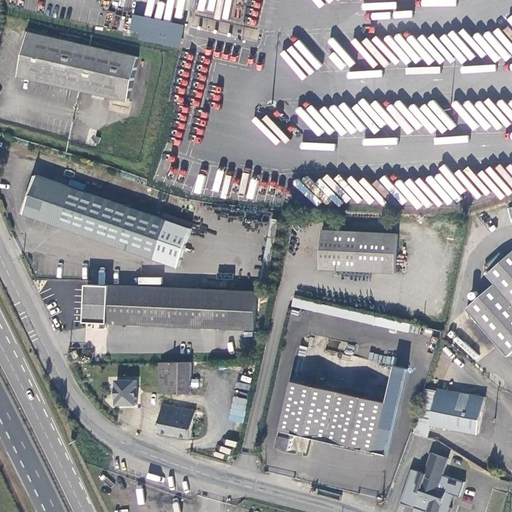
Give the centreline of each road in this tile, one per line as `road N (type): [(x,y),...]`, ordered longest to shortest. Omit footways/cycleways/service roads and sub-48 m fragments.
road 1 (unclassified): [(0,260),(60,378),(98,426),(175,464),(336,511)]
road 2 (trunk): [(83,511),(0,343)]
